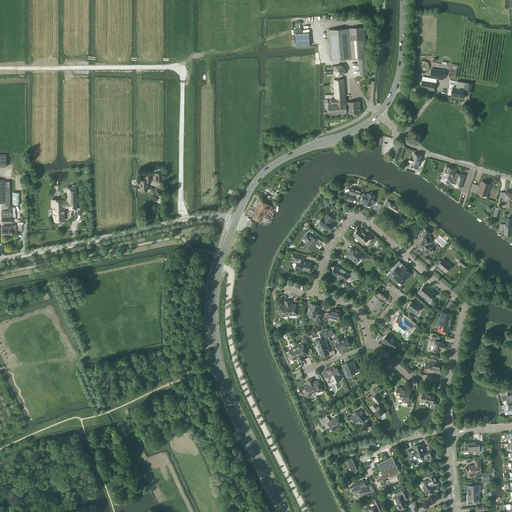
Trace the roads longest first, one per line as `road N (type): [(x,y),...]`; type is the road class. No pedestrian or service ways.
road 1 (residential): [(447,386),(462,305),(358,217),(349,216),(326,249),(312,293)]
road 2 (unclassified): [(219,266),(231,274),(234,358),(305,511)]
road 3 (secondary): [(285,511),(219,366),(219,266)]
road 4 (unclassified): [(0,259),(203,215),(234,221)]
road 5 (secondary): [(234,221),(273,164),(379,113)]
road 6 (unclassified): [(511,179),(428,154),(379,113)]
road 7 (track): [(182,69),(54,64)]
